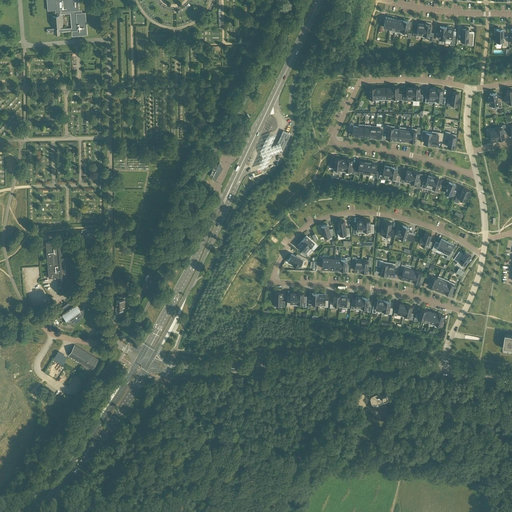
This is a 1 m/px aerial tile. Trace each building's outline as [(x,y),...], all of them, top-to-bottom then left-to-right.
[(79,10),(78,0),(46,0),(48,10),(55,10),(56,14),(57,14),(57,15),(50,15),(51,28),(53,28),(53,29),(47,29),(47,33),(53,32),(54,35),(61,34),(61,32),(72,31),(72,36),(87,35),(85,12),(79,13),(78,10),(79,10)] [(383,27),(389,28),(390,28),(392,18),(385,17),(383,27)] [(389,28),(389,31),(395,32),(397,19),(392,18),(390,28),(389,28)] [(400,33),(403,20),(397,19),(395,32),(400,33)] [(403,20),(400,33),(406,34),(409,22),(403,20)] [(422,37),(424,24),(418,23),(417,30),(414,30),(413,36),(416,37),(416,36),(422,37)] [(422,37),(429,38),(429,40),(432,41),(433,33),(430,32),(431,25),(424,24),(422,37)] [(439,39),(445,40),(446,27),(440,26),(439,33),(436,33),(435,39),(438,40),(439,39)] [(445,40),(451,41),(451,45),(454,45),(455,35),(452,35),(453,28),(450,27),(450,26),(447,26),(447,27),(446,27),(445,40)] [(461,41),(467,41),(467,45),(473,45),(473,33),(468,33),(469,29),(462,28),(461,41)] [(496,44),(502,44),(502,46),(507,46),(508,37),(503,37),(503,30),(496,29),(496,30),(495,30),(495,35),(496,35),(496,44)] [(398,87),(392,87),(392,100),(401,100),(401,93),(398,93),(398,87)] [(403,94),(403,100),(413,101),(413,87),(406,87),(406,94),(403,94)] [(413,87),(413,101),(422,101),(422,94),(419,94),(420,88),(413,87)] [(435,102),(436,89),(436,88),(433,88),(433,89),(430,88),(429,95),(426,95),(425,102),(428,103),(429,102),(435,102)] [(443,90),(436,89),(435,102),(441,103),(441,104),(444,104),(445,97),(442,97),(443,90)] [(457,105),(457,104),(459,104),(460,99),(458,98),(459,92),(452,91),(451,98),(448,97),(446,105),(450,106),(450,104),(457,105)] [(501,101),(498,101),(496,92),(490,94),(490,96),(488,97),(489,103),(491,102),(492,108),(498,107),(498,108),(502,107),(501,101)] [(352,130),(352,135),(358,135),(359,126),(358,126),(353,126),(353,122),(350,122),(350,124),(349,130),(352,130)] [(387,138),(392,139),(394,128),(394,126),(388,125),(385,124),(384,131),(387,131),(387,138)] [(496,129),(498,139),(505,138),(503,132),(507,132),(505,125),(502,126),(503,128),(496,129)] [(384,127),(376,126),(375,137),(381,137),(381,134),(383,134),(384,127)] [(417,129),(411,128),(409,141),(410,141),(410,142),(413,142),(413,141),(415,141),(416,133),(419,133),(420,127),(417,127),(417,129)] [(491,140),(498,139),(496,129),(496,127),(486,129),(487,135),(490,134),(491,140)] [(432,132),(422,131),(421,139),(424,140),(424,143),(430,144),(432,132)] [(430,144),(437,145),(439,132),(432,131),(432,132),(430,144)] [(448,139),(447,146),(454,148),(456,134),(450,133),(450,132),(445,131),(444,138),(448,139)] [(283,152),(291,135),(284,132),(282,135),(278,144),(280,144),(283,152)] [(273,155),(283,152),(280,144),(278,144),(282,135),(267,137),(261,151),(264,157),(259,170),(268,167),(273,155)] [(339,171),(341,159),(335,158),(334,165),(330,164),(330,168),(333,168),(333,171),(339,171)] [(352,160),(346,159),(345,172),(350,173),(354,174),(354,173),(355,168),(351,167),(352,160)] [(363,172),(365,162),(359,161),(358,167),(355,166),(355,168),(354,173),(357,173),(358,171),(363,172)] [(219,162),(218,166),(215,165),(216,164),(215,164),(210,176),(210,175),(213,176),(212,177),(216,178),(220,169),(219,162)] [(376,164),(371,163),(369,174),(375,175),(374,177),(377,178),(378,171),(375,171),(376,164)] [(379,178),(388,180),(391,167),(384,165),(383,172),(380,171),(379,178)] [(397,168),(391,167),(388,180),(399,182),(401,176),(396,175),(397,168)] [(404,182),(410,184),(413,171),(413,170),(410,169),(410,170),(407,170),(405,177),(402,176),(401,182),(404,183),(404,182)] [(413,171),(410,184),(416,185),(416,188),(419,188),(421,180),(418,179),(419,173),(416,172),(416,171),(413,170),(413,171)] [(424,188),(431,190),(434,177),(434,176),(432,175),(431,176),(428,175),(426,182),(423,181),(421,187),(424,188)] [(435,177),(434,177),(431,190),(440,193),(442,187),(439,186),(441,179),(438,178),(438,177),(435,176),(435,177)] [(455,184),(449,182),(445,193),(454,196),(456,191),(453,190),(455,184)] [(454,201),(457,202),(458,200),(464,202),(467,196),(469,197),(471,192),(469,191),(469,190),(463,187),(460,194),(457,192),(454,201)] [(365,230),(365,232),(375,232),(375,224),(371,224),(371,220),(368,220),(368,219),(365,219),(365,220),(365,230)] [(355,226),(355,232),(358,232),(358,230),(365,230),(365,220),(358,220),(358,226),(355,226)] [(341,227),(338,227),(339,233),(349,232),(347,221),(340,221),(341,227)] [(386,222),(384,233),(393,235),(394,229),(391,229),(392,223),(386,222)] [(412,234),(409,233),(410,227),(404,225),(401,237),(410,239),(412,234)] [(319,228),(324,239),(333,235),(331,229),(327,231),(325,226),(319,228)] [(419,242),(421,243),(421,244),(430,247),(432,241),(429,240),(431,234),(425,232),(423,238),(421,237),(419,242)] [(304,240),(313,248),(317,243),(308,235),(304,240)] [(66,252),(65,237),(59,238),(59,241),(47,242),(50,278),(62,277),(63,283),(58,283),(59,296),(75,285),(74,273),(71,273),(70,260),(71,260),(71,256),(70,257),(69,252),(66,252)] [(442,239),(439,244),(436,242),(434,248),(436,249),(437,248),(443,251),(448,241),(442,239)] [(313,248),(304,240),(300,245),(305,249),(303,252),(307,256),(309,254),(309,253),(313,248)] [(453,244),(448,241),(443,251),(449,253),(448,255),(451,256),(453,251),(451,249),(453,244)] [(471,255),(466,251),(459,261),(467,266),(470,261),(468,259),(471,255)] [(290,260),(295,262),(294,264),(299,267),(300,265),(301,265),(305,256),(300,254),(299,256),(293,254),(290,260)] [(372,266),(373,257),(370,256),(370,260),(363,259),(363,260),(362,271),(369,271),(369,265),(372,266)] [(363,260),(357,260),(357,258),(354,258),(353,264),(356,264),(356,270),(362,271),(363,260)] [(380,261),(379,267),(382,267),(381,273),(388,274),(390,264),(383,263),(383,261),(380,261)] [(396,265),(390,264),(388,274),(394,275),(395,269),(398,270),(399,264),(396,263),(396,265)] [(411,269),(405,267),(402,277),(408,278),(411,269)] [(411,269),(408,278),(414,280),(416,270),(411,269)] [(423,272),(416,270),(414,280),(420,282),(423,272)] [(428,285),(434,287),(438,278),(432,275),(428,285)] [(439,276),(438,278),(434,287),(439,289),(444,278),(439,276)] [(444,278),(439,289),(444,291),(449,280),(444,278)] [(449,280),(444,291),(451,294),(455,283),(449,280)] [(277,303),(287,303),(287,298),(284,297),(284,292),(278,291),(277,303)] [(289,298),(289,304),(292,304),(292,302),(299,302),(299,292),(293,292),(292,298),(289,298)] [(299,302),(299,305),(305,305),(305,306),(308,306),(308,300),(305,300),(305,293),(299,292),(299,302)] [(313,303),(320,303),(320,293),(314,293),(314,299),(310,299),(310,305),(313,305),(313,303)] [(320,293),(320,303),(326,304),(326,305),(329,306),(330,299),(326,299),(326,293),(320,293)] [(331,306),(335,306),(335,304),(341,304),(342,294),(335,294),(335,300),(332,300),(331,306)] [(342,294),(341,304),(341,307),(351,307),(351,301),(348,301),(348,295),(342,294)] [(362,309),(364,297),(357,296),(356,303),(353,302),(352,308),(356,309),(356,308),(362,309)] [(372,305),(369,305),(370,297),(364,297),(362,309),(368,310),(368,311),(371,311),(372,305)] [(125,308),(125,299),(123,299),(123,298),(117,299),(117,301),(117,310),(117,311),(123,311),(123,308),(125,308)] [(377,309),(383,310),(385,300),(379,299),(378,304),(375,304),(374,310),(377,310),(377,309)] [(385,300),(383,310),(390,311),(389,313),(392,313),(394,307),(390,307),(391,301),(385,300)] [(62,313),(66,319),(68,318),(68,319),(64,322),(65,323),(67,323),(68,324),(70,324),(71,324),(72,324),(74,324),(75,323),(76,323),(77,322),(78,322),(79,321),(80,320),(81,318),(82,317),(83,316),(83,315),(83,313),(84,312),(83,309),(83,308),(79,311),(78,310),(80,309),(76,303),(71,307),(68,303),(61,308),(64,312),(62,313)] [(398,314),(398,313),(404,314),(407,304),(400,303),(399,308),(396,308),(394,314),(398,314)] [(407,304),(404,314),(410,316),(410,317),(413,318),(415,312),(411,312),(413,306),(407,304)] [(418,319),(418,318),(424,320),(427,310),(421,308),(419,314),(416,313),(415,318),(418,319)] [(427,310),(424,320),(430,321),(433,312),(427,310)] [(433,312),(430,321),(429,323),(434,325),(435,323),(438,313),(433,312)] [(438,313),(435,323),(441,325),(444,315),(438,313)] [(511,334),(506,333),(504,343),(503,347),(511,347),(511,334)] [(98,359),(75,345),(74,345),(68,355),(92,369),(98,359)] [(67,358),(57,352),(54,358),(63,364),(67,358)] [(375,388),(370,390),(369,393),(370,399),(373,401),(373,400),(373,402),(372,402),(374,410),(386,407),(384,399),(383,400),(382,398),(383,398),(384,396),(385,395),(386,395),(387,394),(388,393),(388,392),(388,391),(388,390),(387,389),(386,389),(384,389),(383,389),(382,389),(380,388),(377,388),(375,388)]
